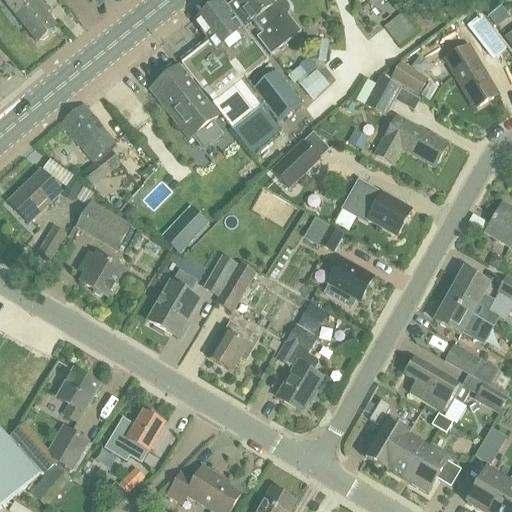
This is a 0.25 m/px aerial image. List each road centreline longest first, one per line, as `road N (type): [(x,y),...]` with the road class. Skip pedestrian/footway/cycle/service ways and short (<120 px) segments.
road 1 (residential): [(314,467),(480,171),(511,138)]
road 2 (tertiary): [(314,467),(0,282)]
road 3 (secondary): [(0,138),(169,0)]
